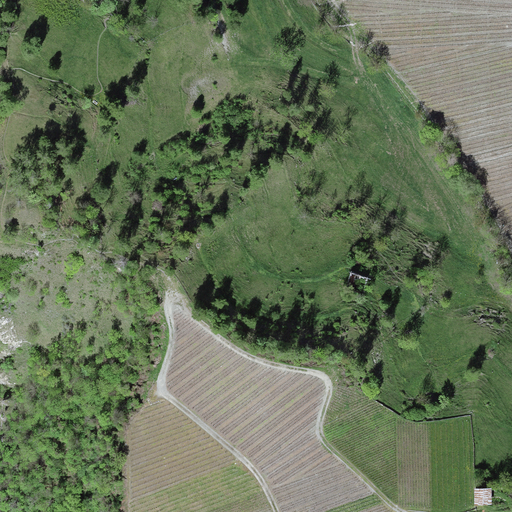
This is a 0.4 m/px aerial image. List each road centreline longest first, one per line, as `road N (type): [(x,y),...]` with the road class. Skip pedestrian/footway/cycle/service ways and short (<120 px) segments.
road 1 (track): [(329,0),(410,83),(511,237)]
road 2 (track): [(275,511),(243,457),(161,384),(172,337),(170,296)]
road 3 (track): [(403,511),(319,437),(328,382),(316,373)]
road 4 (track): [(170,296),(260,362),(316,373)]
